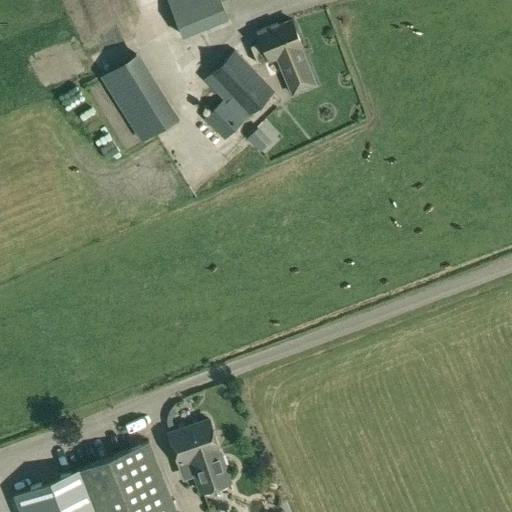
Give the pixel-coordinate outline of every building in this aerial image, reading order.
[(168,0),(183,37),(229,18),(221,0),(168,0)] [(252,46),(259,65),(278,57),(293,95),(317,85),(302,48),(303,47),(293,20),(273,28),(272,26),(259,31),(263,42),(252,46)] [(204,117),(224,138),(275,90),(234,48),(208,74),(231,99),(228,101),(225,97),(204,117)] [(102,80),(143,145),(177,123),(135,59),(102,80)] [(258,127),(247,138),(259,151),(270,141),(258,127)] [(169,432),(180,463),(183,474),(194,471),(201,491),(230,481),(219,450),(219,449),(209,418),(169,432)] [(177,511),(149,440),(13,493),(20,511),(177,511)]
